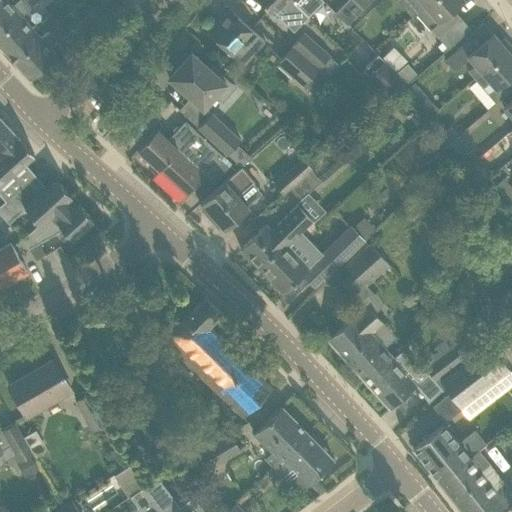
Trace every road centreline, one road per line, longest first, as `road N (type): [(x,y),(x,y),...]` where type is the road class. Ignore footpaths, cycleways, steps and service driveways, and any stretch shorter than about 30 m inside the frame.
road 1 (tertiary): [(389,460),(165,236)]
road 2 (tertiary): [(0,333),(165,236)]
road 3 (residential): [(49,129),(163,0)]
road 4 (tertiary): [(165,236),(49,129)]
